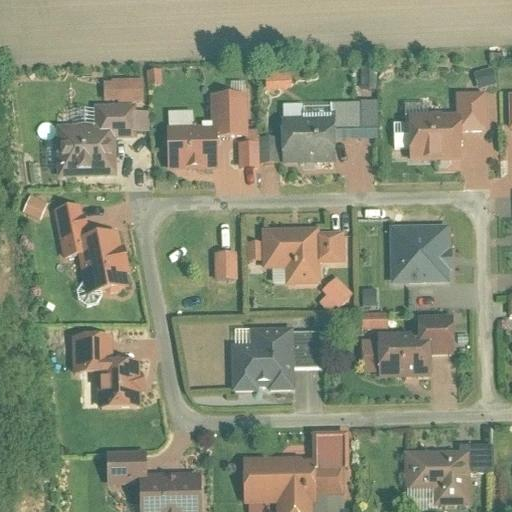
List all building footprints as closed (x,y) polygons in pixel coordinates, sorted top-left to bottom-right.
[(290,73),(265,74),(265,93),(291,92),(290,73)] [(477,88),(494,87),(493,74),(476,75),(477,88)] [(454,120),(406,122),(407,169),(460,168),(459,141),(486,140),(485,99),(453,99),(454,120)] [(208,132),(164,133),(165,179),(216,177),(215,145),(245,144),(244,100),(208,101),(208,132)] [(375,108),(279,110),(281,171),(333,170),(333,147),(376,146),(375,108)] [(54,186),(115,184),(115,146),(134,145),(133,111),(91,112),(92,130),(53,131),(54,186)] [(30,199),(22,217),(40,225),(47,207),(30,199)] [(127,294),(116,237),(85,243),(79,211),(52,216),(62,267),(76,264),(84,303),(127,294)] [(447,231),(386,233),(388,292),(448,291),(447,231)] [(318,233),(258,235),(259,277),(283,276),(284,293),(319,292),(318,272),(343,271),(342,238),(318,239),(318,233)] [(238,284),(237,255),(215,256),(216,285),(238,284)] [(331,321),(354,299),(336,280),(321,295),(325,300),(317,307),(331,321)] [(361,333),(387,332),(386,317),(360,318),(361,333)] [(416,339),(375,340),(376,387),(430,386),(429,364),(452,364),(451,322),(415,322),(416,339)] [(292,398),(291,334),(245,335),(246,351),(229,352),(229,402),(256,401),(256,394),(265,394),(265,399),(292,398)] [(138,416),(138,367),(111,367),(111,341),(71,341),(71,382),(96,382),(96,416),(138,416)] [(353,505),(352,473),(356,473),(356,435),(319,435),(319,461),(250,461),(250,506),(283,506),(282,511),(318,511),(319,506),(345,505),(353,505)] [(411,497),(442,497),(442,508),(477,507),(477,455),(474,455),(441,456),(411,456),(411,497)] [(199,511),(198,479),(145,481),(144,457),(104,458),(105,493),(136,492),(136,511),(199,511)]
